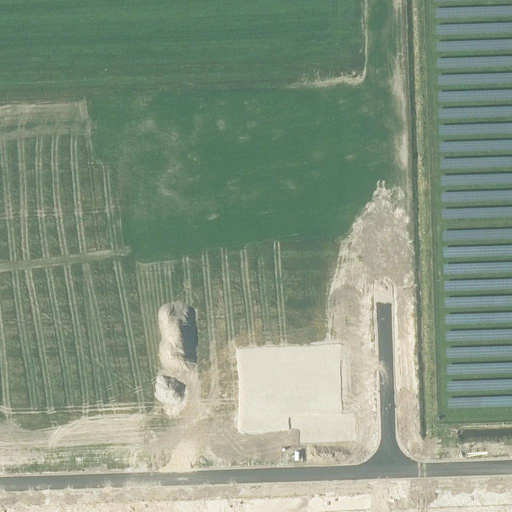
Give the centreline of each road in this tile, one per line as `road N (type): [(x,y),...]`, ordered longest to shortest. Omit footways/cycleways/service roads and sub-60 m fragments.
road 1 (unclassified): [(0,484),(390,470)]
road 2 (unclassified): [(390,470),(383,288)]
road 3 (unclassified): [(390,470),(511,467)]
